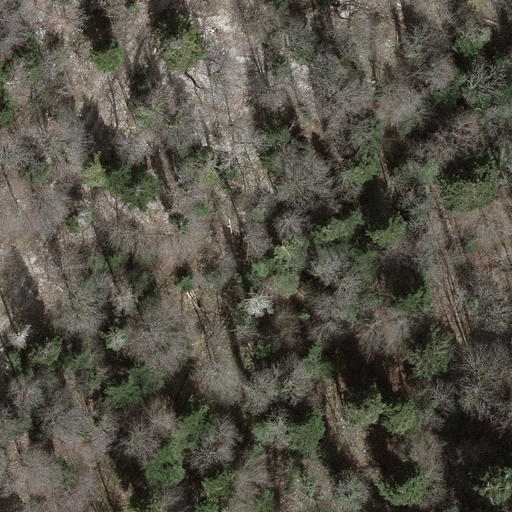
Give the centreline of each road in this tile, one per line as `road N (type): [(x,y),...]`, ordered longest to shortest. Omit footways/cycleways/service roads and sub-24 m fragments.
road 1 (track): [(0,309),(162,0)]
road 2 (track): [(419,511),(511,386)]
